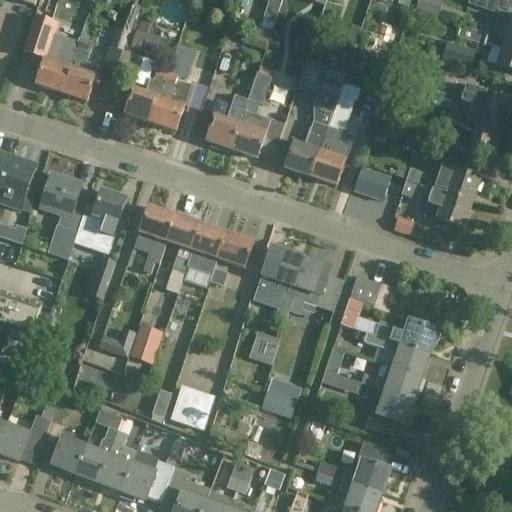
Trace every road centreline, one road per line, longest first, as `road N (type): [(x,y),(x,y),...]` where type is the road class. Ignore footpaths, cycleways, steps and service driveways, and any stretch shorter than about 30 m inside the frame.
road 1 (residential): [(497,289),(0,121)]
road 2 (residential): [(425,511),(497,289)]
